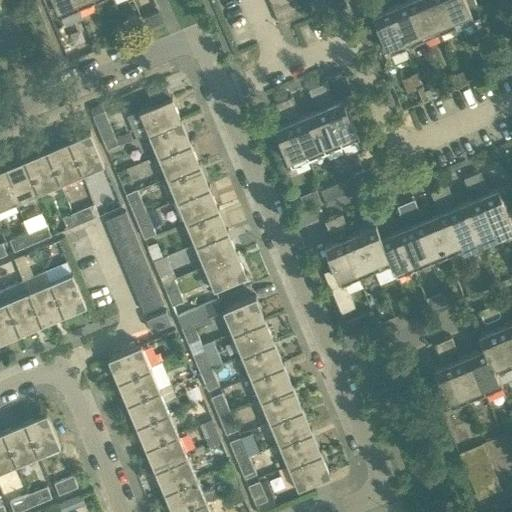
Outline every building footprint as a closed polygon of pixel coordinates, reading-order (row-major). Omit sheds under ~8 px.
[(75,0),(54,0),(64,24),(82,16),(78,7),(75,0)] [(296,0),(269,0),(274,12),(298,2),(296,0)] [(406,0),(402,0),(390,5),(406,46),(422,39),(406,0)] [(425,0),(406,0),(422,39),(439,32),(425,0)] [(444,0),(425,0),(439,32),(455,25),(444,0)] [(444,0),(455,25),(473,17),(479,14),(474,0),(444,0)] [(298,2),(274,12),(279,23),(302,13),(298,2)] [(390,5),(372,13),(388,53),(406,46),(390,5)] [(414,47),(401,52),(405,63),(418,58),(414,47)] [(489,70),(487,64),(478,62),(472,65),(476,75),(489,70)] [(463,70),(456,73),(460,82),(467,79),(463,70)] [(456,73),(450,76),(454,85),(460,82),(456,73)] [(324,81),(315,84),(321,98),(327,95),(328,91),(324,81)] [(315,84),(307,88),(312,98),(316,100),(321,98),(315,84)] [(428,97),(442,92),(439,84),(425,90),(428,97)] [(287,96),(282,98),(288,111),(294,109),(295,105),(291,95),(287,96)] [(172,96),(124,116),(134,139),(149,132),(181,119),(172,96)] [(342,97),(324,105),(341,144),(358,137),(342,97)] [(438,122),(467,112),(462,97),(433,106),(438,122)] [(282,98),(274,102),(278,112),(282,113),(288,111),(282,98)] [(316,108),(307,111),(324,151),(341,144),(324,105),(321,98),(316,100),(312,98),(316,108)] [(95,113),(92,114),(103,138),(113,133),(101,104),(93,107),(95,113)] [(282,122),(273,126),(279,140),(290,165),(308,158),(291,118),(288,111),(282,113),(278,112),(282,122)] [(307,111),(291,118),(308,158),(324,151),(307,111)] [(181,119),(149,132),(158,154),(191,140),(181,119)] [(271,120),(262,124),(270,144),(279,140),(273,126),(271,120)] [(90,130),(68,140),(81,172),(103,163),(90,130)] [(113,133),(103,138),(107,149),(118,144),(113,133)] [(368,138),(334,152),(338,163),(373,150),(368,138)] [(68,140),(45,149),(59,182),(81,172),(68,140)] [(191,140),(158,154),(167,176),(200,163),(191,140)] [(45,149),(23,158),(36,191),(59,182),(45,149)] [(23,158),(1,168),(14,200),(36,191),(23,158)] [(380,162),(353,173),(358,186),(361,185),(372,180),(379,177),(385,175),(380,162)] [(200,163),(167,176),(177,199),(210,185),(200,163)] [(1,168),(0,168),(0,206),(14,200),(1,168)] [(480,170),(471,174),(477,187),(480,194),(496,233),(511,226),(511,220),(508,210),(511,208),(511,191),(508,182),(498,186),(497,186),(489,190),(484,180),(480,170)] [(353,173),(337,180),(342,193),(345,192),(358,186),(353,173)] [(471,174),(462,177),(467,187),(471,189),(477,187),(471,174)] [(446,184),(438,188),(443,200),(463,247),(479,240),(463,201),(457,203),(452,193),(450,194),(446,184)] [(210,185),(177,199),(186,220),(219,207),(210,185)] [(438,188),(430,191),(438,211),(430,214),(446,254),(463,247),(443,200),(438,188)] [(137,189),(126,193),(130,203),(141,198),(137,189)] [(480,194),(463,201),(479,240),(496,233),(480,194)] [(141,198),(130,203),(135,216),(146,212),(141,198)] [(413,198),(405,201),(430,261),(446,254),(430,214),(421,218),(413,198)] [(374,199),(366,202),(371,215),(380,235),(388,232),(384,222),(379,219),(381,216),(380,213),(377,214),(378,209),(374,199)] [(430,261),(405,201),(396,205),(404,225),(396,228),(413,268),(430,261)] [(366,202),(357,206),(362,219),(371,215),(366,202)] [(94,203),(63,216),(67,227),(99,214),(94,203)] [(219,207),(186,220),(195,243),(228,229),(219,207)] [(125,211),(105,219),(110,230),(130,222),(125,211)] [(146,212),(135,216),(140,228),(151,224),(146,212)] [(341,213),(332,216),(338,229),(343,227),(345,223),(341,213)] [(365,226),(357,229),(374,269),(390,262),(391,262),(380,235),(371,215),(362,219),(365,226)] [(332,216),(324,220),(328,230),(332,232),(338,229),(332,216)] [(130,222),(110,230),(114,241),(134,232),(130,222)] [(46,223),(9,239),(14,250),(51,234),(46,223)] [(151,224),(140,228),(144,237),(155,232),(151,224)] [(388,232),(380,235),(391,262),(390,262),(396,275),(413,268),(396,228),(388,232)] [(228,229),(195,243),(205,265),(237,251),(228,229)] [(357,229),(341,236),(358,276),(374,269),(357,229)] [(134,232),(114,241),(118,250),(138,242),(134,232)] [(344,281),(358,276),(341,236),(323,243),(333,266),(324,270),(341,311),(354,305),(344,281)] [(156,241),(147,245),(149,250),(154,260),(163,256),(156,241)] [(138,242),(118,250),(123,261),(143,252),(138,242)] [(237,251),(205,265),(214,287),(247,273),(237,251)] [(143,252),(123,261),(127,271),(147,262),(143,252)] [(14,257),(14,258),(18,269),(28,265),(24,253),(14,257)] [(163,256),(154,260),(159,274),(168,270),(163,256)] [(67,260),(45,269),(49,280),(63,313),(85,304),(72,271),(67,260)] [(147,262),(127,271),(131,280),(151,272),(147,262)] [(32,275),(22,279),(27,290),(41,323),(63,313),(49,280),(45,269),(32,275)] [(151,272),(131,280),(135,290),(155,282),(151,272)] [(174,278),(163,283),(168,294),(179,289),(174,278)] [(476,278),(464,283),(468,294),(469,294),(480,289),(476,278)] [(155,282),(135,290),(139,300),(159,292),(155,282)] [(0,339),(18,332),(5,299),(0,287),(0,339)] [(179,289),(168,294),(172,304),(183,300),(179,289)] [(27,290),(5,299),(18,332),(41,323),(27,290)] [(159,292),(139,300),(144,311),(164,303),(159,292)] [(256,294),(223,308),(232,331),(265,317),(256,294)] [(495,302),(487,306),(492,319),(497,317),(499,312),(495,302)] [(205,303),(176,315),(181,326),(192,321),(194,326),(195,327),(212,320),(209,314),(205,303)] [(487,306),(478,309),(482,319),(487,321),(492,319),(487,306)] [(352,317),(344,320),(350,333),(376,323),(371,309),(352,317)] [(166,310),(146,318),(151,330),(171,322),(166,310)] [(470,313),(461,316),(465,326),(470,328),(475,326),(470,313)] [(265,317),(232,331),(242,353),(274,339),(265,317)] [(511,319),(495,326),(511,365),(511,319)] [(192,321),(181,326),(189,344),(200,340),(195,327),(192,321)] [(495,326),(477,333),(483,346),(484,346),(495,373),(496,372),(511,365),(495,326)] [(451,336),(442,340),(447,353),(453,350),(455,346),(451,336)] [(274,339),(242,353),(251,375),(284,361),(274,339)] [(450,359),(447,353),(442,340),(434,343),(442,363),(433,367),(450,406),(467,399),(450,359)] [(141,343),(108,357),(117,379),(150,365),(141,343)] [(484,346),(483,346),(467,353),(484,392),(501,385),(496,372),(495,373),(484,346)] [(203,348),(192,352),(208,389),(219,384),(203,348)] [(467,353),(450,359),(467,399),(484,392),(467,353)] [(284,361),(251,375),(261,397),(293,383),(284,361)] [(150,365),(117,379),(127,401),(159,388),(150,365)] [(293,383),(261,397),(270,419),(303,406),(293,383)] [(159,388),(127,401),(136,424),(169,410),(180,405),(176,396),(165,401),(159,388)] [(222,392),(211,396),(218,414),(230,409),(222,392)] [(303,406),(270,419),(280,442),(312,428),(303,406)] [(230,409),(218,414),(222,423),(233,419),(230,409)] [(169,410),(136,424),(145,446),(178,432),(169,410)] [(46,411),(24,420),(38,453),(60,444),(46,411)] [(233,419),(222,423),(226,433),(238,428),(233,419)] [(24,420),(2,430),(16,462),(38,453),(24,420)] [(312,428),(280,442),(289,464),(322,450),(312,428)] [(2,430),(0,430),(0,468),(16,462),(2,430)] [(178,432),(145,446),(155,468),(188,454),(178,432)] [(241,436),(230,440),(237,459),(248,454),(241,436)] [(481,442),(458,451),(463,463),(486,453),(481,442)] [(322,450),(289,464),(299,486),(331,472),(322,450)] [(486,453),(463,463),(468,474),(491,465),(486,453)] [(188,454),(155,468),(164,490),(197,476),(188,454)] [(248,454),(237,459),(245,477),(256,473),(248,454)] [(491,465),(468,474),(472,486),(496,476),(491,465)] [(73,474),(54,482),(59,493),(78,486),(73,474)] [(197,476),(164,490),(173,511),(174,511),(206,498),(216,494),(212,485),(202,489),(197,476)] [(496,476),(472,486),(477,498),(501,488),(496,476)] [(259,480),(248,484),(256,503),(267,499),(259,480)] [(47,485),(10,501),(14,511),(52,497),(47,485)] [(212,511),(206,498),(174,511),(212,511)]
